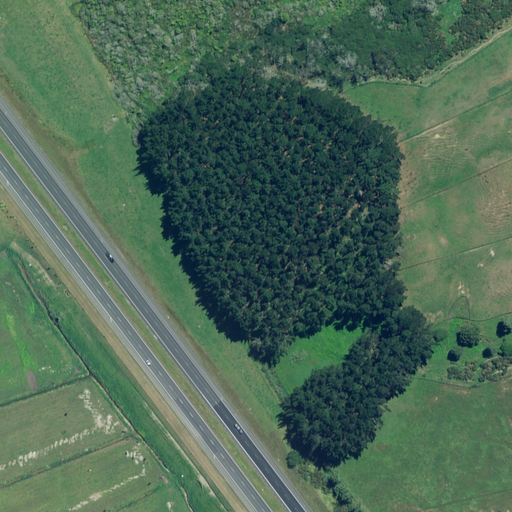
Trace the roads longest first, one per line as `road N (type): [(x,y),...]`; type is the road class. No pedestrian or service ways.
road 1 (motorway): [(0,118),(299,511)]
road 2 (motorway): [(262,511),(0,162)]
